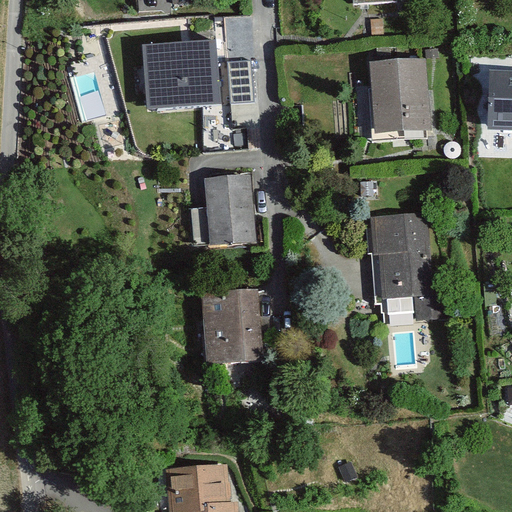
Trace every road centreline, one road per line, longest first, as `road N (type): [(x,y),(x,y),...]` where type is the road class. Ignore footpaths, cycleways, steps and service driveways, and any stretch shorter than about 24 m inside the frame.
road 1 (residential): [(20,0),(3,272),(28,479)]
road 2 (residential): [(257,0),(275,326)]
